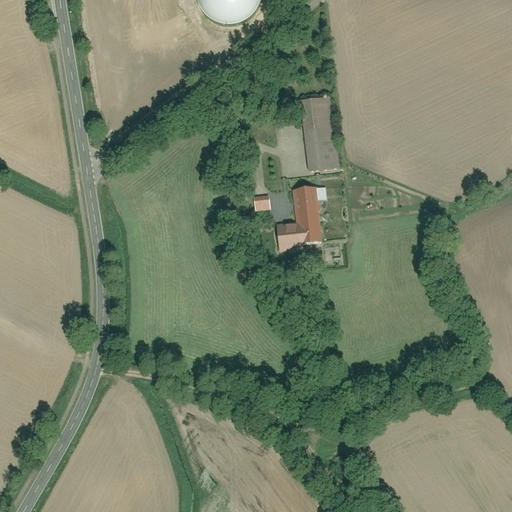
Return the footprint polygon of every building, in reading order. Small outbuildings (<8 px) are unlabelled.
[(328,98),(297,102),(306,175),(336,172),(328,98)] [(354,159),(350,165),(350,172),(353,178),(358,182),(366,182),(373,178),(376,173),(376,167),(373,161),(369,158),(361,156),(354,159)] [(275,161),(253,163),(256,200),(279,198),(275,161)] [(317,191),(291,193),(294,231),(274,232),(275,253),(302,251),(301,245),(322,243),(319,214),(336,213),(337,232),(371,230),(370,210),(369,194),(318,198),(317,191)] [(255,201),(255,213),(272,212),(271,200),(255,201)]
